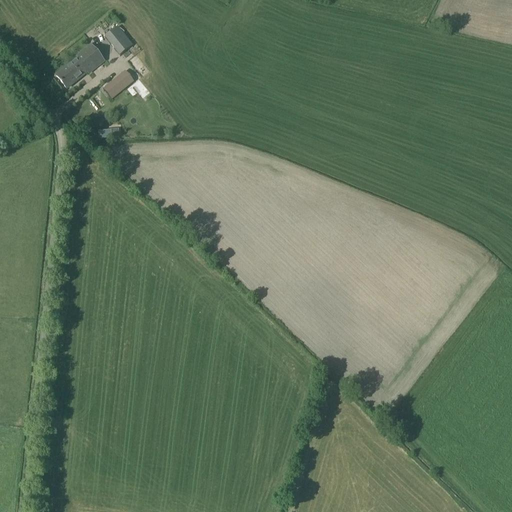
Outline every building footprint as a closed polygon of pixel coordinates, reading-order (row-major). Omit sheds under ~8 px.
[(97,21),(79,36),(85,43),(90,39),(94,43),(101,37),(98,33),(103,29),(97,21)] [(134,25),(126,31),(135,41),(142,35),(134,25)] [(118,28),(105,39),(120,58),(133,47),(118,28)] [(57,77),(67,90),(103,61),(93,48),(57,77)] [(103,90),(112,101),(133,84),(124,73),(103,90)] [(117,131),(97,133),(98,142),(118,140),(117,131)]
